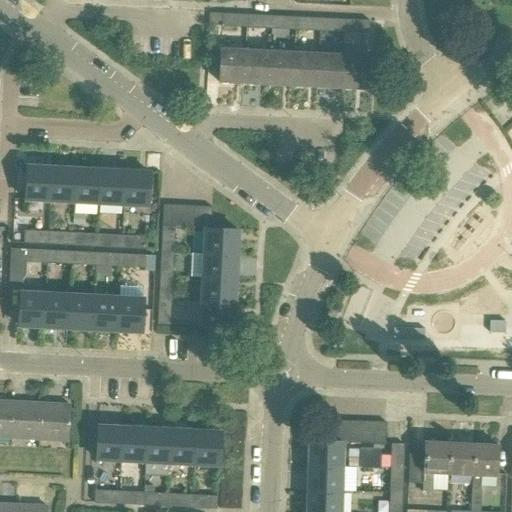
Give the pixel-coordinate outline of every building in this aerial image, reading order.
[(209,25),(221,26),(222,13),(210,13),(209,25)] [(238,27),(239,14),(222,13),(221,26),(238,27)] [(246,15),(246,27),(262,28),(263,15),(246,15)] [(288,16),(271,16),(270,28),(287,29),(288,16)] [(312,18),(296,17),(295,30),(311,31),(312,18)] [(337,19),(320,18),(319,31),(336,32),(337,19)] [(361,20),(345,19),(344,32),(361,33),(361,20)] [(218,83),(243,84),(244,70),(245,50),(220,49),(218,83)] [(243,84),(267,86),(268,71),(269,52),(245,50),(244,70),(243,84)] [(267,86),(292,87),(293,72),(294,53),(269,52),(268,71),(267,86)] [(292,87),(316,88),(317,73),(318,54),(294,53),(293,72),(292,87)] [(316,88),(341,90),(342,75),(343,55),(318,54),(317,73),(316,88)] [(342,75),(341,90),(365,91),(367,57),(343,55),(342,75)] [(268,130),(248,129),(248,150),(268,151),(268,130)] [(25,199),(49,201),(50,168),(26,166),(25,199)] [(50,168),(49,201),(72,202),(73,169),(50,168)] [(72,202),(97,203),(98,170),(73,169),(72,202)] [(98,170),(97,203),(122,204),(123,171),(98,170)] [(123,171),(122,204),(147,206),(149,173),(123,171)] [(163,205),(162,226),(174,227),(175,205),(163,205)] [(175,205),(174,227),(175,227),(186,228),(187,206),(183,206),(175,205)] [(187,206),(186,228),(198,228),(199,207),(190,206),(187,206)] [(199,207),(198,228),(204,229),(210,229),(211,207),(199,207)] [(162,226),(161,253),(174,253),(175,227),(162,226)] [(203,255),(237,257),(238,230),(210,229),(204,229),(203,255)] [(23,243),(46,244),(47,231),(24,230),(23,243)] [(46,244),(69,246),(70,232),(47,231),(46,244)] [(69,246),(94,247),(95,234),(70,232),(69,246)] [(95,234),(94,247),(119,248),(120,235),(95,234)] [(120,235),(119,248),(146,250),(146,236),(120,235)] [(47,250),(11,248),(9,282),(22,282),(27,275),(28,262),(47,263),(47,250)] [(71,264),(71,251),(47,250),(47,263),(48,263),(47,290),(55,290),(57,264),(71,264)] [(96,253),(71,251),(71,264),(95,266),(96,253)] [(120,254),(96,253),(95,266),(119,267),(120,254)] [(159,277),(172,277),(174,253),(161,253),(159,277)] [(120,254),(119,267),(145,268),(146,255),(120,254)] [(201,279),(235,281),(237,257),(203,255),(201,279)] [(158,301),(171,302),(172,277),(159,277),(158,301)] [(201,279),(200,304),(234,305),(235,281),(201,279)] [(18,326),(43,327),(45,294),(20,293),(18,326)] [(43,327),(68,329),(70,295),(45,294),(43,327)] [(68,329),(92,330),(94,296),(70,295),(68,329)] [(94,296),(92,330),(116,331),(118,298),(94,296)] [(118,298),(116,331),(141,332),(143,299),(118,298)] [(171,302),(158,301),(157,325),(170,326),(171,302)] [(234,305),(200,304),(199,327),(233,329),(234,305)] [(505,321),(489,321),(489,333),(505,333),(505,321)] [(425,329),(394,328),(393,340),(424,341),(425,329)] [(0,439),(10,440),(12,403),(0,402),(0,439)] [(12,403),(10,440),(37,441),(39,404),(12,403)] [(39,404),(37,441),(67,442),(68,406),(39,404)] [(325,442),(337,442),(338,422),(326,421),(325,442)] [(337,442),(344,442),(349,443),(350,422),(338,422),(337,442)] [(349,443),(361,443),(362,423),(350,422),(349,443)] [(361,443),(373,443),(374,423),(362,423),(361,443)] [(374,423),(373,443),(385,444),(386,424),(374,423)] [(96,460),(121,461),(121,447),(122,428),(98,426),(96,460)] [(121,461),(145,463),(146,451),(147,429),(122,428),(121,447),(121,461)] [(145,463),(170,464),(171,452),(172,430),(147,429),(146,451),(145,463)] [(170,464),(195,465),(195,455),(196,431),(172,430),(171,452),(170,464)] [(195,455),(195,465),(219,466),(221,432),(196,431),(195,455)] [(309,466),(343,468),(344,442),(337,442),(325,442),(310,441),(309,466)] [(446,475),(448,444),(423,442),(423,455),(410,454),(408,483),(421,484),(421,492),(431,492),(431,475),(446,475)] [(446,475),(471,476),(473,445),(448,444),(446,475)] [(473,445),(471,476),(471,491),(481,491),(481,477),(496,478),(498,446),(473,445)] [(390,470),(403,470),(404,447),(391,447),(390,453),(390,462),(390,470)] [(309,466),(308,491),(342,492),(343,468),(309,466)] [(389,494),(402,494),(403,470),(390,470),(389,494)] [(119,504),(119,491),(95,490),(94,502),(119,504)] [(119,504),(143,505),(144,493),(119,491),(119,504)] [(307,511),(340,511),(342,492),(308,491),(307,511)] [(144,493),(143,505),(168,506),(169,494),(144,493)] [(193,495),(169,494),(168,506),(193,508),(193,495)] [(389,494),(388,511),(401,511),(402,494),(389,494)] [(193,508),(217,509),(218,497),(193,495),(193,508)]
